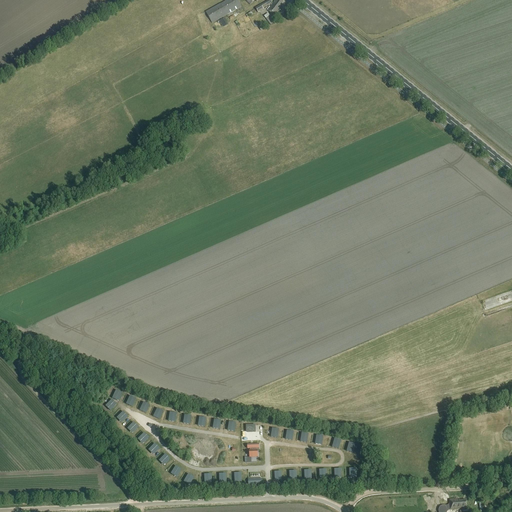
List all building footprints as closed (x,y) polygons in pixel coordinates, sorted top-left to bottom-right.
[(221,4),(206,12),(212,23),(241,7),(237,0),(227,0),(221,4)] [(272,3),(270,0),(269,0),(255,8),(258,13),(263,10),(263,8),(272,3)] [(274,1),(268,9),(267,10),(276,17),(281,10),(280,9),(278,8),(283,1),(281,0),(274,0),(274,1)] [(266,19),(270,25),(274,23),(270,16),(266,19)] [(129,398),(126,404),(133,407),(136,401),(129,398)] [(110,401),(106,405),(110,410),(115,406),(110,401)] [(140,410),(147,413),(149,407),(142,404),(140,410)] [(153,416),(160,419),(163,413),(156,410),(153,416)] [(123,411),(118,416),(123,421),(128,417),(123,411)] [(169,414),(168,420),(176,422),(177,415),(169,414)] [(199,419),(198,425),(205,427),(206,420),(199,419)] [(134,432),(139,427),(134,422),(129,427),(134,432)] [(139,437),(144,443),(149,438),(144,433),(139,437)] [(339,448),(341,442),(334,440),(332,446),(339,448)] [(150,448),(155,453),(160,449),(155,443),(150,448)] [(247,458),(245,458),(245,463),(247,463),(251,463),(256,462),(256,458),(256,457),(258,457),(258,450),(257,450),(257,449),(259,449),(259,444),(247,445),(247,449),(250,449),(250,450),(249,450),(249,458),(247,458)] [(165,464),(170,459),(165,454),(160,459),(165,464)] [(172,472),(178,475),(182,470),(175,466),(172,472)] [(188,474),(185,479),(191,483),(194,477),(188,474)] [(459,509),(467,508),(466,500),(457,501),(457,500),(449,500),(450,511),(459,510),(459,509)]
